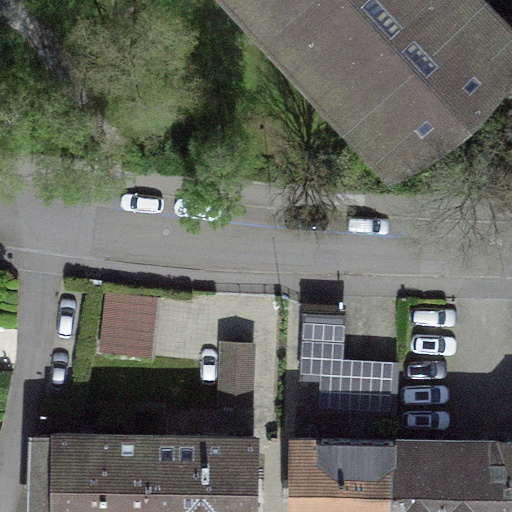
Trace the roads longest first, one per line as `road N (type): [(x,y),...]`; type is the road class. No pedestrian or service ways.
road 1 (residential): [(50,220),(186,239),(511,251)]
road 2 (residential): [(50,220),(0,509)]
